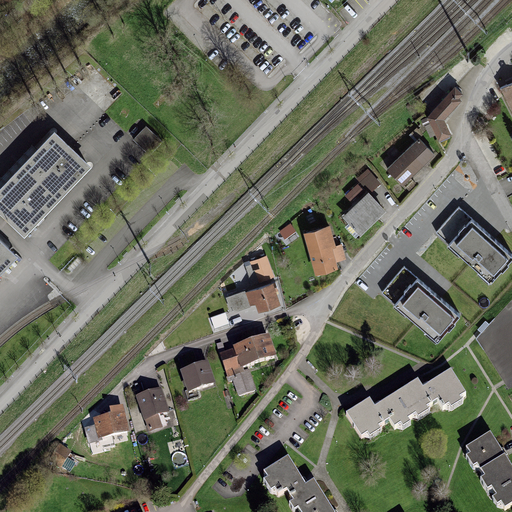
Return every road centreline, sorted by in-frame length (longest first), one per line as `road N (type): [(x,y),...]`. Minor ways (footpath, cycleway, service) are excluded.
road 1 (unclassified): [(0,406),(390,0)]
road 2 (residential): [(466,139),(349,275),(295,364),(175,511)]
